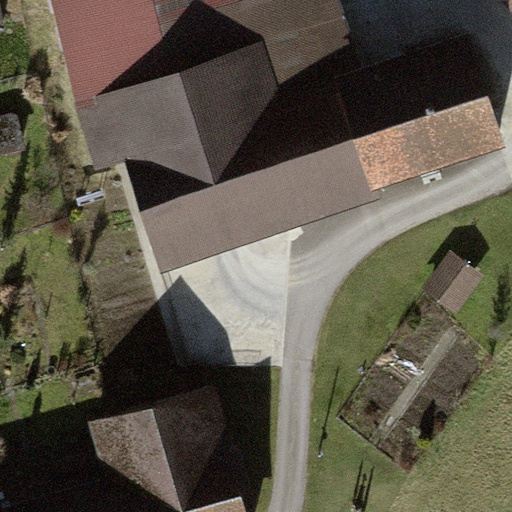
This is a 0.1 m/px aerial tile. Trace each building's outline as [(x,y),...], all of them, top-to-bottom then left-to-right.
[(18,0),(0,0),(0,69),(29,51),(18,0)] [(281,23),(276,0),(28,0),(42,69),(281,23)] [(511,0),(479,0),(511,33),(511,0)] [(91,158),(130,270),(489,143),(449,31),(343,69),(325,17),(72,107),(91,158)] [(0,511),(263,511),(228,413),(216,379),(87,425),(99,458),(0,493),(0,511)]
